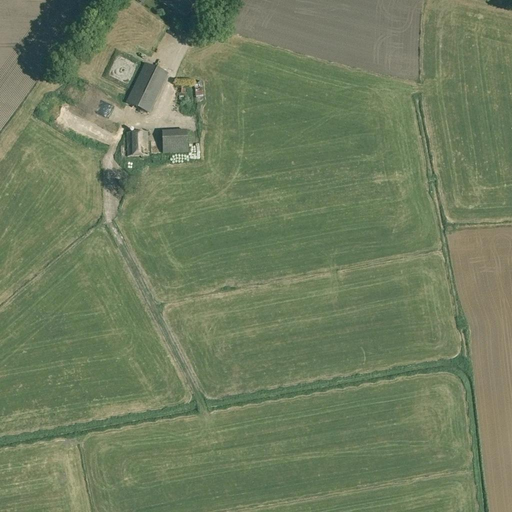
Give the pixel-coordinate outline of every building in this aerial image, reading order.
[(161,0),(187,16),(197,0),(195,0),(161,0)] [(126,103),(147,114),(166,74),(144,64),(126,103)] [(201,81),(194,82),(196,97),(203,96),(201,81)] [(193,101),(193,89),(180,90),(181,101),(193,101)] [(161,132),(162,154),(187,153),(186,131),(161,132)] [(126,133),(127,157),(148,156),(147,133),(126,133)]
